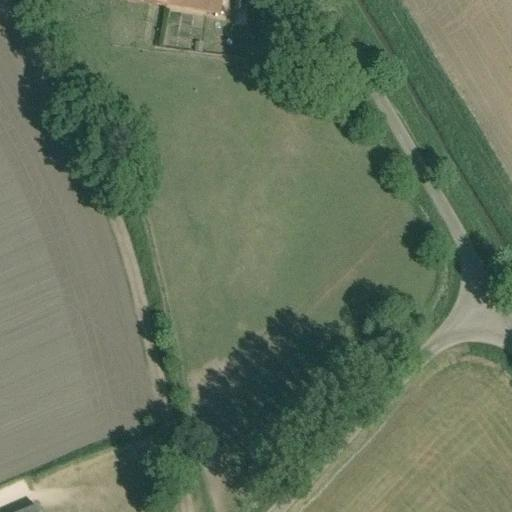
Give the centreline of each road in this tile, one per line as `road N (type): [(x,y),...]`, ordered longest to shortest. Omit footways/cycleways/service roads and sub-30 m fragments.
road 1 (residential): [(498,285),(324,0)]
road 2 (unclassified): [(498,285),(295,511)]
